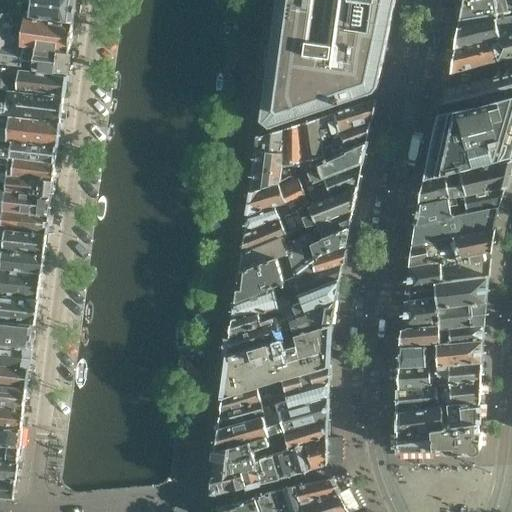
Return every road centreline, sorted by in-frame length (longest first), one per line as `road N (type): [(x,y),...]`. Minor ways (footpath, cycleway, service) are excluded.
road 1 (residential): [(46,511),(195,501),(260,0)]
road 2 (residential): [(432,0),(369,326),(373,441),(400,511)]
road 3 (residential): [(98,0),(37,466),(38,511)]
